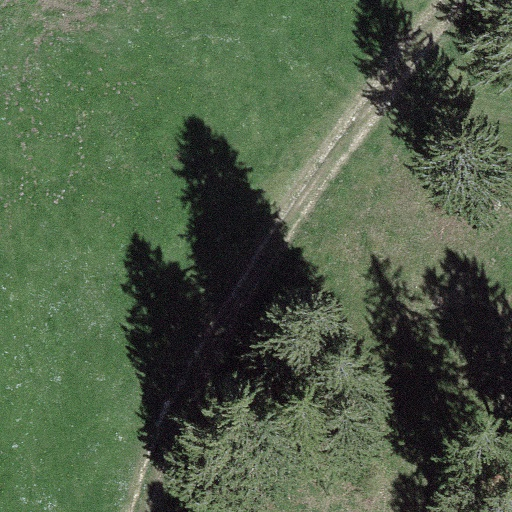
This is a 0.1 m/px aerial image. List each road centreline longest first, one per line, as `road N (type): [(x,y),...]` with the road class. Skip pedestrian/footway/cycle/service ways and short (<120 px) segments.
road 1 (track): [(0,31),(177,40),(370,95),(511,116)]
road 2 (track): [(155,511),(370,95)]
road 3 (track): [(444,0),(370,95)]
